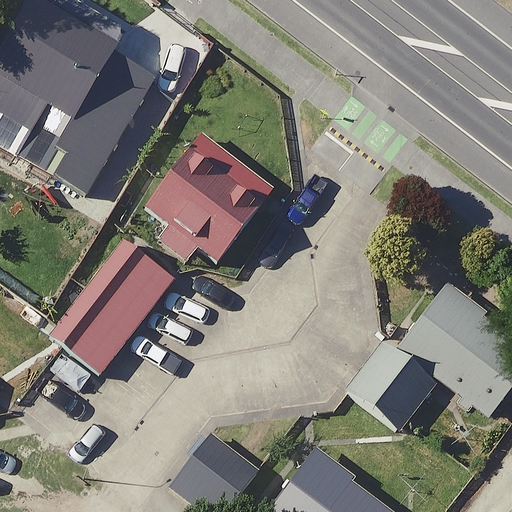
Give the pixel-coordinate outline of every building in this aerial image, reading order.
[(123,41),(57,0),(25,0),(14,18),(0,40),(0,143),(92,201),(160,91),(173,100),(204,50),(173,31),(155,60),(123,41)] [(164,248),(198,273),(206,262),(230,279),(285,205),(197,139),(144,210),(175,233),(164,248)] [(178,280),(133,247),(60,344),(104,378),(178,280)] [(511,410),(511,340),(457,299),(409,363),(386,346),(350,393),(403,434),(441,384),(499,428),(511,410)] [(241,511),(265,483),(224,449),(182,498),(198,511),(241,511)] [(390,511),(316,454),(271,511),(390,511)]
